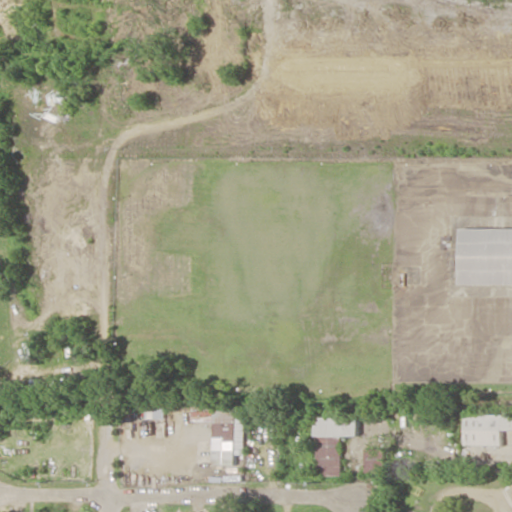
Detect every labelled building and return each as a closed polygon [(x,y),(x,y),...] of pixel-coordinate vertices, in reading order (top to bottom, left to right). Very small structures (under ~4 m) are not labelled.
[(511,283),(511,227),(464,227),(464,283),(511,283)] [(166,408),(139,407),(139,417),(166,418),(166,408)] [(215,464),(238,464),(238,453),(246,453),(247,409),(216,408),(215,464)] [(511,413),(469,413),(469,444),(505,444),(506,429),(511,429),(511,413)] [(319,416),(319,475),(344,474),(344,435),(362,435),(361,415),(319,416)] [(367,472),(386,472),(386,448),(367,448),(367,472)]
